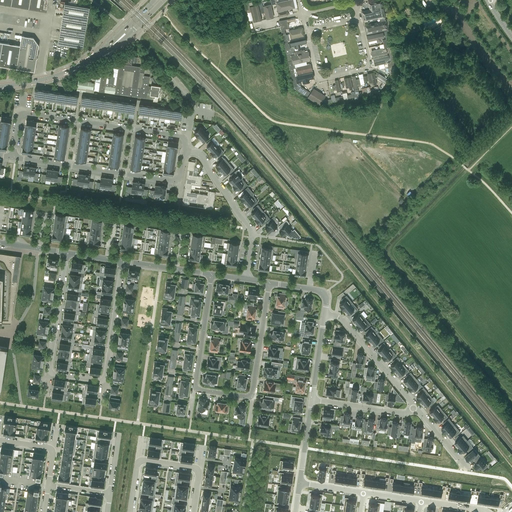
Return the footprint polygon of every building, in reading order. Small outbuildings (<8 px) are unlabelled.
[(0,0),(0,4),(29,9),(29,0),(0,0)] [(29,0),(29,9),(46,12),(48,0),(29,0)] [(248,3),(244,4),(245,10),(250,9),(249,6),(254,4),(255,5),(259,4),(259,8),(263,7),(262,3),(261,0),(248,3)] [(293,0),(286,0),(276,3),(278,11),(295,7),(293,0)] [(370,10),(362,12),(364,22),(367,21),(367,22),(369,21),(380,18),(384,17),(382,7),(380,0),(368,3),(370,10)] [(64,4),(62,17),(87,21),(89,8),(76,6),(64,4)] [(271,4),(263,6),(266,19),(274,17),(271,4)] [(258,5),(250,7),(253,22),(261,20),(258,5)] [(62,17),(60,30),(85,35),(87,21),(62,17)] [(381,22),(365,26),(366,34),(387,29),(385,20),(384,17),(380,18),(381,22)] [(295,21),(294,18),(280,21),(279,21),(280,28),(281,30),(284,29),(288,28),(287,22),(295,21)] [(440,26),(434,29),(437,37),(448,32),(443,22),(442,22),(440,26)] [(302,28),(288,31),(290,40),(304,37),(302,28)] [(85,35),(60,30),(58,44),(82,48),(85,35)] [(0,65),(0,66),(34,71),(36,58),(35,58),(36,55),(37,55),(38,45),(33,38),(21,36),(20,46),(2,43),(0,55),(0,65)] [(305,38),(289,42),(291,48),(306,44),(305,38)] [(390,42),(389,39),(385,39),(382,40),(384,48),(387,48),(389,55),(392,54),(390,42)] [(283,42),(286,54),(290,53),(295,52),(294,47),(289,48),(287,41),(283,42)] [(374,54),(371,54),(372,58),(387,54),(386,51),(383,52),(382,49),(373,50),(374,54)] [(310,60),(308,53),(305,54),(304,51),(294,53),(294,56),(291,57),(293,64),(310,60)] [(387,64),(382,65),(383,69),(388,68),(395,66),(392,54),(389,55),(391,63),(387,63),(387,64)] [(128,62),(131,65),(132,62),(136,63),(137,57),(128,56),(128,62)] [(387,56),(373,59),(374,66),(383,64),(386,63),(385,60),(388,59),(387,56)] [(95,84),(94,91),(104,92),(105,86),(115,87),(115,94),(120,94),(146,98),(147,93),(148,93),(150,93),(149,95),(158,96),(160,86),(151,85),(151,87),(148,86),(148,85),(148,80),(149,77),(148,77),(144,76),(143,78),(142,89),(141,89),(139,89),(142,73),(143,73),(144,73),(145,69),(142,69),(142,67),(131,66),(131,65),(128,62),(124,64),(124,65),(119,64),(118,69),(113,68),(112,76),(96,74),(95,82),(99,83),(99,84),(95,84)] [(288,65),(291,77),(295,76),(297,76),(296,73),(294,73),(293,69),(295,68),(294,64),(292,64),(288,65)] [(296,69),(298,76),(312,73),(310,65),(296,69)] [(377,86),(374,73),(367,75),(369,84),(372,84),(373,86),(377,86)] [(314,80),(312,74),(297,77),(298,83),(302,82),(303,85),(310,83),(309,81),(314,80)] [(378,74),(376,78),(383,83),(379,88),(381,89),(387,79),(378,74)] [(295,76),(291,77),(294,89),(301,93),(304,95),(307,91),(301,87),(300,83),(299,83),(296,84),(295,76)] [(356,80),(355,77),(352,77),(355,92),(358,91),(357,87),(360,87),(359,80),(356,80)] [(353,90),(350,78),(344,79),(346,89),(350,88),(350,91),(353,90)] [(85,92),(85,88),(92,89),(93,84),(77,81),(76,91),(85,92)] [(362,92),(354,94),(355,98),(356,97),(367,95),(365,88),(364,89),(361,89),(362,92)] [(313,89),(308,98),(319,105),(325,96),(313,89)] [(342,93),(342,96),(343,100),(344,100),(347,99),(355,98),(354,94),(354,92),(351,92),(351,94),(347,95),(346,93),(342,93)] [(198,138),(204,132),(200,127),(194,133),(198,138)] [(205,133),(204,132),(198,138),(202,142),(208,136),(205,133)] [(217,146),(211,140),(206,143),(208,145),(208,146),(206,147),(210,152),(217,146)] [(217,146),(210,152),(213,155),(214,156),(216,155),(218,157),(223,153),(217,146)] [(226,165),(228,163),(224,159),(222,160),(215,166),(219,170),(226,165)] [(228,163),(226,165),(219,170),(223,175),(227,172),(229,174),(234,170),(228,163)] [(28,177),(30,167),(24,166),(23,171),(19,171),(18,177),(23,178),(23,176),(28,177)] [(34,173),(35,168),(30,167),(28,177),(33,178),(33,179),(38,180),(38,174),(34,173)] [(185,179),(201,181),(202,176),(193,175),(194,168),(187,167),(185,179)] [(52,170),(47,169),(46,175),(42,174),(42,180),(45,181),(45,179),(51,180),(52,170)] [(58,171),(52,170),(51,180),(56,181),(56,183),(60,183),(61,177),(57,176),(58,171)] [(239,180),(242,177),(237,170),(230,175),(232,177),(232,178),(228,181),(232,186),(239,180)] [(82,185),(84,175),(78,174),(77,179),(73,179),(72,185),(77,186),(77,184),(82,185)] [(89,181),(89,176),(84,175),(82,185),(87,186),(87,187),(92,188),(93,182),(89,181)] [(106,178),(101,177),(100,183),(97,182),(96,188),(99,189),(100,187),(105,188),(106,178)] [(239,180),(232,186),(233,186),(232,186),(234,189),(235,188),(236,190),(240,187),(242,189),(247,185),(241,179),(243,177),(242,177),(239,180)] [(112,179),(106,178),(105,188),(110,189),(110,191),(114,191),(115,185),(111,184),(112,179)] [(184,188),(191,189),(191,185),(200,186),(201,181),(185,179),(184,188)] [(136,193),(138,183),(132,182),(132,187),(127,187),(126,193),(131,194),(131,192),(136,193)] [(147,190),(143,189),(144,184),(138,183),(136,193),(142,194),(141,195),(146,196),(147,190)] [(161,186),(155,185),(154,191),(150,190),(149,196),(154,197),(154,196),(159,196),(161,186)] [(166,187),(161,186),(159,196),(164,197),(164,199),(169,199),(170,193),(165,192),(166,187)] [(243,202),(250,197),(253,194),(247,187),(243,191),(244,193),(245,194),(240,198),(241,200),(243,202)] [(184,188),(183,196),(198,199),(199,194),(190,193),(191,189),(184,188)] [(199,194),(198,199),(213,201),(215,192),(208,191),(207,195),(199,194)] [(245,205),(246,205),(247,207),(249,205),(251,208),(257,203),(255,200),(256,200),(252,195),(253,194),(250,197),(243,202),(244,203),(243,203),(245,205)] [(189,202),(197,203),(198,199),(183,196),(181,205),(188,206),(189,202)] [(198,199),(197,203),(206,205),(205,209),(212,210),(213,201),(198,199)] [(261,214),(263,212),(257,205),(253,209),(254,211),(255,211),(251,215),(253,217),(255,219),(261,214)] [(20,209),(19,215),(22,216),(32,217),(33,211),(20,209)] [(263,212),(261,214),(255,219),(259,224),(260,222),(262,225),(269,219),(263,212)] [(55,214),(54,220),(64,222),(67,223),(68,216),(55,214)] [(269,224),(265,227),(269,232),(277,225),(274,221),(276,219),(273,216),(267,222),(268,224),(269,224)] [(89,219),(88,226),(91,226),(101,227),(102,221),(89,219)] [(282,229),(279,231),(283,236),(286,234),(288,236),(289,237),(298,239),(300,237),(294,230),(292,232),(287,225),(288,224),(285,220),(279,226),(282,229)] [(18,221),(18,228),(20,228),(30,229),(31,223),(21,222),(18,221)] [(53,227),(52,233),(65,235),(66,228),(63,228),(53,227)] [(157,229),(156,236),(169,237),(170,231),(157,229)] [(87,231),(86,238),(99,240),(100,233),(90,232),(87,231)] [(52,233),(51,239),(64,241),(65,235),(52,233)] [(192,234),(191,241),(201,242),(204,243),(205,236),(192,234)] [(156,236),(155,242),(168,244),(169,237),(156,236)] [(122,237),(121,243),(134,245),(135,238),(132,238),(122,237)] [(86,238),(85,244),(98,246),(99,240),(86,238)] [(155,242),(155,248),(167,250),(168,244),(155,242)] [(121,243),(120,249),(133,251),(134,245),(121,243)] [(261,248),(261,253),(270,255),(272,255),(274,246),(267,245),(266,248),(261,248)] [(155,248),(154,254),(166,256),(167,250),(155,248)] [(295,250),(294,258),(295,258),(307,260),(307,254),(303,254),(304,251),(295,250)] [(0,323),(11,324),(21,256),(16,256),(0,253),(0,323)] [(189,253),(188,259),(198,261),(201,261),(202,255),(199,254),(189,253)] [(48,259),(47,265),(47,267),(56,268),(56,266),(57,267),(58,260),(48,259)] [(71,262),(70,269),(78,270),(78,273),(84,274),(85,270),(83,270),(84,265),(81,265),(82,264),(71,262)] [(96,272),(96,275),(99,276),(105,277),(106,274),(114,275),(115,269),(109,268),(110,266),(105,265),(105,267),(104,273),(100,273),(96,272)] [(139,272),(129,271),(128,277),(128,279),(137,280),(137,278),(138,278),(139,272)] [(69,281),(79,283),(79,284),(81,284),(82,284),(83,277),(84,277),(84,274),(78,273),(78,276),(70,275),(69,281)] [(99,276),(99,279),(100,279),(99,286),(112,288),(112,287),(113,281),(105,280),(105,277),(99,276)] [(166,282),(165,290),(174,291),(175,285),(175,281),(171,280),(170,282),(166,282)] [(202,292),(203,284),(200,283),(200,281),(196,280),(195,284),(193,284),(192,289),(194,290),(194,291),(202,292)] [(69,281),(68,287),(76,289),(75,292),(81,292),(82,289),(80,289),(81,284),(79,284),(79,283),(69,281)] [(229,293),(230,287),(227,287),(228,285),(217,284),(216,291),(229,293)] [(97,291),(96,295),(103,296),(103,293),(111,294),(112,288),(99,286),(102,286),(101,292),(97,291)] [(259,290),(248,288),(247,295),(249,295),(249,298),(255,299),(256,296),(258,296),(259,290)] [(174,291),(165,290),(163,298),(173,299),(174,291)] [(67,293),(66,300),(79,301),(80,302),(81,296),(81,292),(75,292),(75,295),(67,293)] [(43,293),(42,299),(42,301),(46,302),(46,300),(48,300),(52,301),(52,298),(53,294),(43,293)] [(277,296),(276,307),(283,308),(284,306),(286,307),(287,301),(285,301),(285,295),(279,294),(279,297),(277,296)] [(96,295),(96,298),(97,298),(100,299),(99,304),(109,306),(110,300),(102,299),(103,296),(96,295)] [(343,302),(339,305),(343,310),(350,305),(352,303),(351,302),(346,296),(341,300),(343,302)] [(190,300),(189,307),(192,307),(200,308),(201,299),(197,298),(191,297),(190,300)] [(310,310),(312,299),(306,298),(305,300),(302,300),(301,307),(304,307),(304,309),(310,310)] [(66,300),(65,306),(73,307),(72,310),(79,311),(79,308),(78,308),(79,301),(66,300)] [(221,314),(221,310),(223,310),(224,302),(217,301),(217,304),(214,304),(213,308),(212,312),(213,312),(213,313),(221,314)] [(350,305),(343,310),(347,314),(348,313),(350,315),(357,310),(352,303),(350,305)] [(94,310),(94,313),(100,314),(100,311),(108,313),(109,306),(99,304),(97,304),(96,310),(94,310)] [(256,307),(248,305),(246,319),(252,320),(253,317),(254,317),(256,307)] [(189,307),(188,313),(191,314),(190,317),(195,318),(195,315),(199,315),(200,308),(192,307),(189,307)] [(167,311),(167,309),(162,308),(161,316),(170,318),(171,312),(167,311)] [(64,312),(63,319),(76,320),(77,315),(78,315),(79,311),(72,310),(72,313),(64,312)] [(280,325),(280,322),(282,323),(284,311),(278,311),(277,314),(272,313),(270,324),(280,325)] [(39,321),(38,327),(48,328),(48,325),(48,322),(41,321),(42,313),(39,313),(38,319),(40,319),(39,321)] [(94,313),(93,317),(95,317),(94,323),(107,325),(107,319),(99,317),(100,314),(94,313)] [(356,326),(365,319),(360,314),(352,321),(355,325),(356,326)] [(170,318),(161,316),(159,324),(169,326),(170,318)] [(367,321),(365,319),(356,326),(357,328),(358,328),(360,330),(363,327),(365,328),(365,329),(370,325),(370,324),(367,321)] [(211,323),(210,328),(222,330),(222,333),(227,334),(228,327),(225,326),(225,322),(215,321),(214,323),(211,323)] [(312,335),(313,329),(314,329),(314,328),(313,328),(314,326),(312,325),(312,322),(306,321),(304,333),(312,335)] [(61,331),(74,333),(71,332),(72,326),(76,327),(77,324),(71,323),(70,326),(62,325),(61,331)] [(189,327),(188,334),(196,335),(197,326),(193,325),(192,328),(189,327)] [(254,337),(255,330),(251,329),(252,326),(240,325),(239,332),(244,332),(244,335),(254,337)] [(92,326),(91,329),(93,329),(92,336),(105,338),(105,337),(104,337),(105,331),(98,330),(98,327),(92,326)] [(38,327),(37,333),(37,335),(46,336),(46,335),(47,335),(47,332),(48,328),(38,327)] [(368,340),(376,334),(376,333),(371,327),(366,331),(368,333),(365,336),(368,340)] [(338,343),(344,344),(345,334),(342,334),(343,331),(336,330),(335,333),(334,333),(334,339),(339,340),(338,343)] [(61,331),(60,337),(68,339),(68,342),(74,342),(75,339),(73,339),(74,333),(61,331)] [(274,331),(273,334),(270,333),(270,338),(283,340),(284,332),(274,331)] [(376,334),(368,340),(372,345),(376,342),(378,345),(383,340),(382,340),(377,333),(376,334)] [(196,335),(188,334),(186,344),(191,344),(191,342),(195,342),(196,335)] [(167,338),(163,338),(163,336),(158,335),(157,343),(166,344),(167,338)] [(89,341),(89,345),(95,346),(96,343),(104,344),(105,338),(92,336),(91,342),(89,341)] [(219,339),(213,338),(212,341),(211,340),(209,351),(217,352),(219,339)] [(309,341),(303,340),(301,353),(309,354),(310,344),(309,344),(309,341)] [(249,342),(242,341),(242,344),(240,344),(239,351),(250,352),(251,346),(249,345),(249,342)] [(59,343),(58,350),(71,351),(72,346),(74,346),(74,342),(68,342),(67,345),(59,343)] [(166,344),(157,343),(155,351),(165,353),(166,344)] [(388,349),(384,344),(383,343),(379,346),(378,347),(380,349),(377,351),(381,356),(389,350),(388,349)] [(89,345),(89,348),(90,348),(89,354),(102,356),(103,350),(95,349),(95,346),(89,345)] [(340,356),(342,356),(343,350),(340,349),(341,346),(334,345),(333,348),(332,348),(331,354),(336,355),(340,356)] [(268,350),(267,357),(278,358),(282,359),(283,352),(282,352),(282,349),(277,348),(270,347),(270,350),(268,350)] [(396,356),(395,355),(390,349),(389,350),(381,356),(382,356),(381,357),(383,359),(384,358),(384,359),(385,360),(389,358),(391,360),(396,356)] [(59,350),(58,356),(65,357),(65,360),(71,361),(72,358),(70,358),(71,351),(58,350),(59,350)] [(188,354),(185,354),(184,361),(192,362),(193,352),(189,352),(188,354)] [(87,360),(86,363),(92,364),(93,361),(101,363),(102,356),(89,354),(88,360),(87,360)] [(365,363),(366,356),(363,356),(363,355),(362,355),(362,354),(359,354),(357,354),(356,360),(355,360),(356,360),(355,367),(361,368),(362,363),(365,363)] [(209,361),(207,360),(206,367),(219,369),(220,359),(218,359),(219,358),(213,357),(213,358),(210,358),(209,361)] [(394,371),(401,366),(397,361),(399,360),(397,357),(392,361),(394,364),(390,367),(394,371)] [(296,359),(295,365),(297,365),(297,369),(308,371),(309,364),(307,364),(307,361),(300,360),(298,359),(296,359)] [(57,362),(56,369),(68,370),(69,364),(71,365),(71,361),(65,360),(65,363),(57,362)] [(237,361),(236,368),(242,369),(242,368),(248,369),(249,362),(246,362),(246,361),(242,360),(241,361),(237,361)] [(329,368),(338,369),(339,364),(340,361),(334,360),(333,363),(330,362),(330,365),(329,365),(329,368)] [(192,362),(184,361),(182,370),(187,371),(187,368),(191,369),(192,362)] [(154,362),(153,370),(162,371),(163,365),(162,365),(163,363),(154,362)] [(262,371),(262,374),(263,374),(263,375),(275,377),(276,370),(279,370),(280,367),(281,367),(282,363),(272,362),(271,365),(271,368),(268,367),(267,368),(264,368),(264,370),(263,370),(263,371),(262,371)] [(86,363),(86,367),(90,367),(89,373),(99,375),(100,369),(92,367),(92,364),(86,363)] [(114,370),(113,373),(123,374),(124,368),(123,368),(124,366),(116,364),(115,367),(114,367),(114,370)] [(395,372),(394,372),(396,374),(398,376),(400,374),(402,376),(408,371),(406,369),(402,364),(401,366),(394,371),(395,372)] [(375,375),(376,371),(373,370),(373,367),(367,367),(366,377),(371,378),(371,380),(374,381),(375,377),(375,375)] [(337,375),(338,369),(329,368),(329,369),(328,371),(329,372),(328,374),(331,375),(331,378),(337,378),(337,375)] [(152,376),(151,378),(156,378),(161,379),(162,371),(153,370),(152,376)] [(203,377),(202,382),(204,382),(204,384),(209,384),(209,383),(216,384),(217,376),(215,375),(215,373),(208,372),(208,374),(207,374),(206,377),(203,377)] [(113,380),(112,382),(117,383),(117,381),(122,381),(123,374),(113,373),(113,376),(113,379),(112,380),(113,380)] [(403,382),(407,387),(414,381),(415,380),(410,373),(405,376),(406,378),(407,379),(403,382)] [(245,376),(238,375),(237,382),(235,381),(234,387),(237,387),(236,389),(244,390),(246,379),(244,379),(245,376)] [(181,383),(178,382),(178,387),(177,387),(188,389),(189,379),(185,378),(184,381),(181,380),(181,383)] [(54,379),(53,386),(61,387),(61,390),(67,391),(67,388),(66,387),(67,381),(64,381),(54,379)] [(304,379),(297,379),(295,392),(303,393),(304,383),(303,382),(304,379)] [(384,383),(383,383),(384,380),(378,379),(377,382),(374,382),(373,388),(382,390),(383,389),(383,388),(383,386),(384,386),(384,383)] [(407,387),(407,388),(409,390),(409,389),(411,391),(414,388),(416,391),(421,386),(419,384),(415,380),(414,381),(407,387)] [(274,388),(279,389),(280,383),(273,382),(266,381),(266,385),(264,384),(263,391),(274,392),(274,388)] [(82,390),(82,393),(88,394),(89,391),(97,392),(98,386),(85,384),(84,390),(82,390)] [(339,397),(340,391),(334,390),(335,387),(328,386),(327,389),(326,389),(326,390),(325,390),(325,392),(326,392),(325,395),(339,397)] [(188,389),(177,387),(178,387),(177,393),(179,393),(179,397),(183,398),(183,395),(187,396),(188,389)] [(348,393),(348,394),(351,394),(350,399),(356,400),(356,398),(359,399),(359,394),(357,393),(358,389),(349,387),(348,389),(348,393)] [(149,396),(158,398),(159,392),(158,392),(159,390),(150,388),(149,396)] [(426,396),(428,395),(423,388),(418,392),(420,394),(416,397),(420,402),(426,396)] [(51,398),(51,399),(62,400),(64,401),(65,395),(66,395),(67,391),(61,390),(60,393),(52,392),(51,398)] [(377,393),(370,392),(370,395),(363,394),(363,395),(362,395),(362,398),(363,398),(362,400),(376,402),(377,393)] [(82,393),(81,397),(83,397),(82,403),(95,405),(96,399),(88,398),(88,394),(82,393)] [(394,398),(395,394),(388,393),(388,395),(385,394),(384,400),(387,401),(387,404),(389,404),(389,405),(392,405),(393,405),(394,399),(394,398)] [(428,395),(426,396),(420,402),(420,403),(421,405),(422,405),(424,407),(428,403),(429,406),(434,402),(428,395)] [(158,398),(149,396),(148,405),(157,406),(158,398)] [(302,407),(301,407),(302,401),(297,401),(298,398),(292,397),(291,402),(294,403),(293,411),(297,411),(297,412),(301,413),(301,412),(302,412),(302,407)] [(109,401),(108,407),(118,409),(119,402),(119,400),(115,399),(115,402),(110,401),(109,401)] [(206,400),(199,399),(198,410),(204,411),(204,409),(208,409),(209,402),(205,402),(206,400)] [(274,400),(264,399),(263,402),(260,401),(259,406),(266,407),(266,410),(271,410),(271,408),(273,408),(274,400)] [(218,404),(215,404),(214,410),(227,412),(228,404),(218,403),(218,404)] [(185,405),(177,404),(176,415),(180,415),(184,416),(185,405)] [(244,414),(245,407),(239,406),(238,408),(235,407),(234,414),(237,415),(237,417),(240,417),(240,422),(245,423),(246,414),(244,414)] [(439,412),(441,410),(437,406),(429,413),(433,417),(439,412)] [(323,410),(322,416),(323,417),(323,420),(330,421),(330,418),(333,418),(334,412),(334,409),(330,408),(329,411),(327,411),(323,410)] [(433,417),(433,418),(434,420),(435,420),(437,422),(440,419),(442,421),(447,417),(441,410),(439,412),(433,417)] [(340,416),(339,424),(342,424),(342,425),(347,426),(348,426),(349,419),(350,414),(347,414),(347,413),(345,413),(345,414),(344,413),(343,416),(340,416)] [(260,418),(258,418),(257,425),(268,426),(269,420),(267,419),(267,416),(260,415),(260,418)] [(3,420),(3,422),(4,422),(3,423),(16,425),(16,419),(11,418),(11,417),(8,417),(5,417),(5,419),(4,419),(4,420),(3,420)] [(299,418),(293,417),(291,431),(299,432),(300,422),(299,421),(299,418)] [(354,429),(360,430),(361,426),(363,426),(364,427),(364,422),(364,421),(365,420),(362,419),(362,418),(361,418),(361,417),(358,417),(358,418),(356,417),(355,423),(354,423),(354,424),(355,424),(354,429)] [(363,430),(363,431),(366,432),(366,430),(372,431),(374,420),(373,420),(368,419),(367,422),(364,422),(364,427),(363,430)] [(376,423),(376,429),(384,431),(385,431),(385,428),(387,428),(388,428),(388,427),(388,426),(389,422),(388,421),(386,421),(386,420),(385,420),(386,419),(383,419),(380,419),(379,424),(376,423)] [(452,427),(454,426),(448,419),(443,423),(445,425),(442,428),(445,433),(446,432),(452,427)] [(387,433),(387,434),(399,436),(400,430),(399,430),(397,430),(398,424),(398,423),(397,423),(395,423),(396,422),(393,422),(393,423),(392,423),(391,428),(388,427),(388,428),(387,433)] [(404,422),(403,434),(408,435),(408,436),(408,438),(411,439),(413,429),(413,427),(410,426),(410,423),(404,422)] [(320,429),(319,431),(320,431),(320,432),(324,433),(323,436),(330,437),(332,428),(338,429),(339,426),(325,424),(325,427),(321,426),(320,429)] [(65,428),(64,431),(65,431),(65,432),(66,432),(76,434),(77,434),(78,428),(72,427),(72,426),(69,426),(65,426),(65,428)] [(454,426),(452,427),(446,432),(445,433),(449,437),(453,434),(455,436),(460,433),(454,426)] [(411,439),(411,442),(414,443),(414,441),(420,442),(421,438),(422,429),(416,428),(416,429),(415,429),(413,429),(411,439)] [(96,430),(95,440),(102,441),(103,438),(110,439),(110,437),(111,434),(110,434),(111,432),(106,432),(106,431),(103,431),(96,430)] [(35,433),(34,439),(35,439),(46,441),(46,438),(47,438),(47,436),(47,435),(46,435),(36,433),(35,433)] [(465,442),(467,441),(463,436),(454,443),(458,448),(459,448),(465,442)] [(149,437),(148,444),(156,445),(156,448),(162,449),(163,440),(149,437)] [(422,448),(422,449),(431,451),(433,439),(432,439),(432,438),(429,438),(427,438),(426,441),(423,441),(422,448)] [(95,440),(94,449),(107,451),(107,449),(108,449),(108,446),(108,445),(102,444),(102,441),(95,440)] [(467,441),(465,442),(459,448),(458,448),(462,453),(466,449),(468,452),(473,448),(472,448),(467,441)] [(180,442),(179,452),(185,452),(186,449),(193,451),(194,444),(180,442)] [(209,446),(208,457),(214,458),(216,447),(209,446)] [(0,450),(0,452),(0,453),(0,454),(13,456),(14,450),(1,448),(1,451),(0,450)] [(148,450),(147,457),(161,459),(162,449),(156,448),(155,451),(148,450)] [(94,449),(92,458),(99,459),(100,456),(106,457),(107,455),(108,452),(107,452),(107,451),(94,449)] [(475,460),(480,456),(474,449),(465,456),(469,461),(472,459),(474,461),(475,461),(475,460)] [(179,452),(177,461),(191,463),(192,457),(185,456),(185,452),(179,452)] [(486,464),(480,456),(475,460),(475,461),(477,463),(474,465),(478,470),(481,468),(483,470),(488,466),(486,464)] [(235,458),(234,465),(245,466),(246,458),(240,457),(240,459),(235,458)] [(92,458),(92,461),(94,462),(93,467),(93,468),(105,469),(105,470),(106,463),(99,462),(99,459),(92,458)] [(280,460),(279,470),(283,470),(283,467),(292,469),(293,465),(294,465),(294,462),(288,461),(288,462),(282,461),(280,460)] [(0,473),(2,474),(3,471),(4,471),(11,472),(12,466),(0,464),(0,473)] [(206,470),(205,475),(212,476),(214,465),(207,464),(206,470)] [(234,465),(233,471),(238,472),(238,474),(243,474),(245,466),(234,465)] [(317,474),(316,480),(320,481),(320,480),(324,480),(325,472),(328,473),(329,466),(326,466),(325,468),(319,467),(319,469),(318,474),(317,474)] [(90,467),(88,476),(90,477),(90,476),(97,477),(97,474),(104,475),(104,474),(105,471),(104,471),(105,469),(93,468),(93,467),(90,467)] [(145,467),(144,474),(152,475),(151,478),(158,479),(158,475),(156,475),(157,469),(145,467)] [(28,469),(30,469),(29,475),(35,476),(36,476),(35,479),(40,479),(40,476),(41,476),(41,474),(41,471),(30,469),(28,469)] [(333,470),(332,474),(335,474),(335,475),(334,482),(340,483),(340,484),(344,484),(345,477),(338,476),(339,474),(335,473),(336,470),(333,470)] [(176,472),(174,481),(181,482),(181,479),(189,480),(190,474),(176,472)] [(279,472),(278,481),(280,482),(286,483),(285,483),(292,484),(292,481),(291,481),(292,477),(283,475),(283,473),(279,472)] [(345,477),(344,484),(349,485),(349,484),(355,485),(356,479),(356,478),(359,478),(360,474),(357,474),(356,476),(353,476),(352,478),(345,477)] [(205,479),(204,486),(211,487),(212,481),(214,481),(215,476),(212,476),(205,475),(204,479),(205,479)] [(89,480),(88,486),(90,487),(98,488),(98,487),(102,488),(103,482),(96,481),(97,477),(90,476),(90,477),(89,480)] [(142,482),(141,486),(156,488),(156,482),(157,482),(158,479),(151,478),(151,481),(143,480),(143,482),(142,482)] [(363,479),(362,486),(369,487),(368,487),(373,488),(374,481),(363,479)] [(390,479),(389,483),(392,483),(392,484),(391,490),(397,491),(397,492),(402,493),(403,485),(396,484),(396,482),(392,482),(393,479),(390,479)] [(174,481),(174,485),(176,485),(175,491),(188,493),(188,489),(187,489),(188,487),(180,485),(181,482),(174,481)] [(374,481),(373,488),(377,489),(378,489),(378,488),(384,489),(385,482),(374,481)] [(419,482),(418,486),(421,487),(421,488),(420,494),(426,495),(426,496),(430,497),(431,489),(424,488),(425,486),(421,485),(422,483),(419,482)] [(0,492),(8,494),(9,494),(9,489),(6,488),(1,488),(0,487),(1,484),(0,484),(0,492)] [(230,486),(229,493),(240,494),(242,486),(236,485),(236,487),(230,486)] [(403,485),(402,493),(406,494),(406,493),(413,494),(413,487),(403,485)] [(141,486),(141,490),(142,490),(141,492),(149,493),(148,496),(155,497),(155,494),(156,488),(141,486)] [(276,494),(289,496),(290,490),(289,490),(281,489),(281,486),(277,486),(276,494)] [(431,489),(430,497),(435,497),(435,496),(441,497),(442,491),(442,490),(445,490),(446,486),(443,486),(442,488),(439,488),(438,490),(431,489)] [(27,491),(27,497),(30,497),(32,498),(37,498),(37,496),(38,496),(38,494),(38,490),(34,489),(33,492),(32,492),(27,491)] [(172,496),(172,500),(178,501),(178,498),(186,499),(186,497),(187,497),(188,493),(175,491),(174,497),(172,496)] [(449,492),(448,499),(455,500),(454,501),(459,501),(460,494),(461,492),(456,491),(456,493),(449,492)] [(201,498),(201,503),(209,504),(210,504),(211,499),(209,499),(210,493),(203,492),(202,498),(201,498)] [(229,493),(228,499),(234,500),(234,502),(239,503),(240,494),(229,493)] [(275,494),(274,503),(278,504),(278,501),(287,502),(288,502),(289,496),(276,494),(275,494)] [(311,495),(310,501),(321,503),(322,494),(318,494),(318,496),(311,495)] [(460,494),(459,501),(464,502),(464,501),(470,502),(471,496),(460,494)] [(478,496),(477,503),(483,504),(488,505),(489,498),(489,495),(485,495),(484,497),(478,496)] [(139,501),(139,505),(153,507),(154,501),(155,497),(148,496),(148,500),(140,498),(140,501),(139,501)] [(86,503),(85,506),(92,507),(93,504),(100,505),(101,499),(96,498),(89,497),(88,503),(86,503)] [(344,497),(343,506),(354,507),(355,505),(355,502),(348,501),(348,499),(348,498),(344,497)] [(489,498),(488,505),(492,506),(492,505),(499,506),(500,499),(489,498)] [(172,504),(171,509),(185,511),(185,508),(185,505),(178,504),(178,501),(172,500),(171,504),(172,504)] [(310,501),(309,506),(316,508),(316,510),(320,511),(321,503),(310,501)] [(368,506),(367,509),(379,511),(380,503),(376,502),(376,505),(368,504),(368,506)] [(201,507),(200,511),(206,511),(207,509),(209,509),(209,504),(201,503),(200,507),(201,507)]
